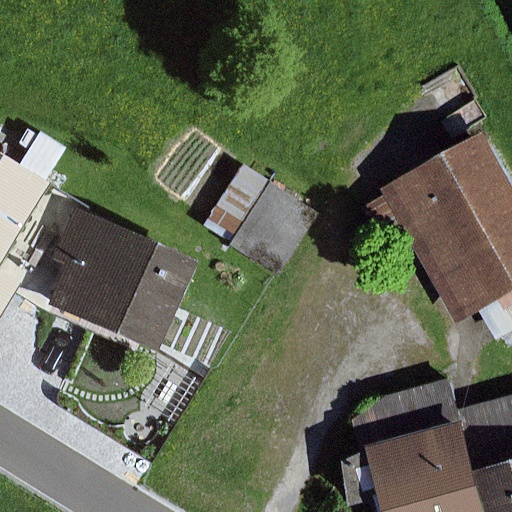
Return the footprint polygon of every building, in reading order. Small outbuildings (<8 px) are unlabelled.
[(511,177),(488,134),(389,189),(463,321),(478,313),(494,341),(511,331),(511,177)] [(0,150),(0,312),(26,271),(7,260),(54,184),(0,150)] [(322,211),(243,161),(207,217),(236,236),(229,247),(278,279),(322,211)] [(200,261),(78,207),(55,259),(67,264),(49,305),(159,354),(200,261)] [(351,420),(359,456),(341,462),(348,505),(378,497),(381,511),(483,511),(456,410),(451,380),(381,397),(351,420)] [(511,511),(511,395),(456,410),(483,511),(511,511)]
